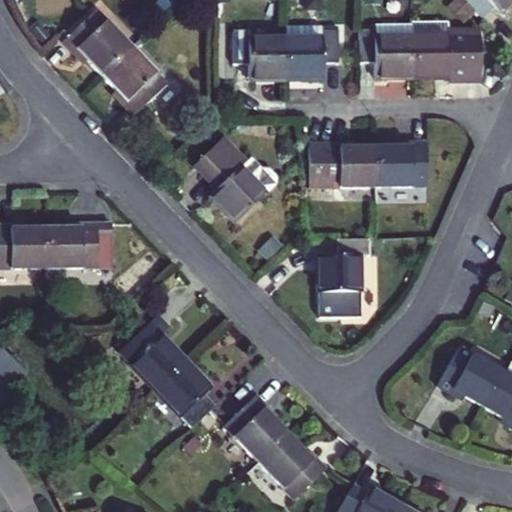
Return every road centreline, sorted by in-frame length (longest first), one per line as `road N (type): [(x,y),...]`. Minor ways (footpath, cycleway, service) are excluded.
road 1 (residential): [(336,400),(107,164)]
road 2 (residential): [(336,400),(419,316),(485,176)]
road 3 (residential): [(292,109),(511,110)]
road 4 (residential): [(511,487),(404,454),(336,400)]
road 5 (residential): [(107,164),(0,43)]
